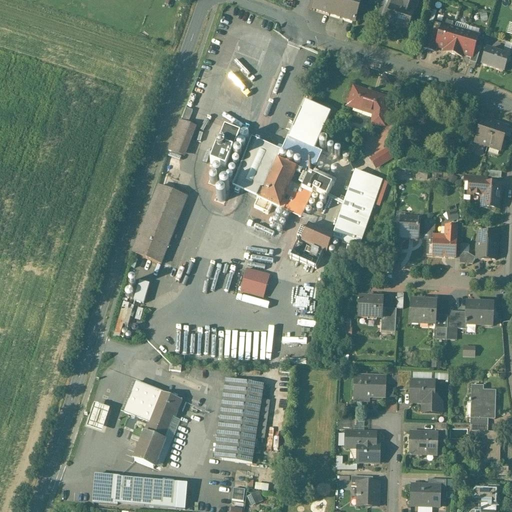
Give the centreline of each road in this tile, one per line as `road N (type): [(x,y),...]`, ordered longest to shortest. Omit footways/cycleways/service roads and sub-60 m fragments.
road 1 (tertiary): [(31,511),(204,0)]
road 2 (residential): [(511,106),(293,22)]
road 3 (residential): [(511,283),(390,277)]
